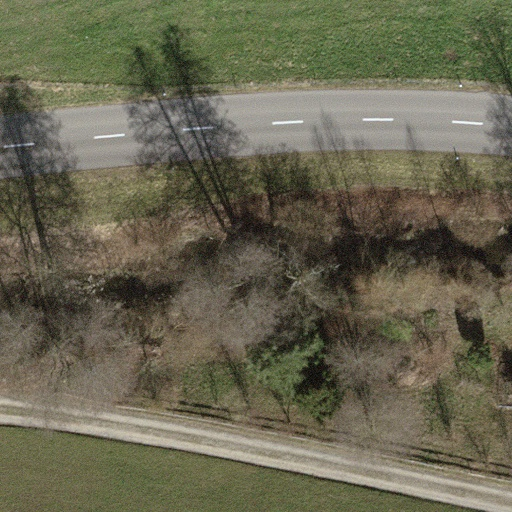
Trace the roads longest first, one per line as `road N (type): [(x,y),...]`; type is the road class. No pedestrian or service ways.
road 1 (track): [(0,404),(511,498)]
road 2 (tertiary): [(0,148),(315,120),(511,127)]
